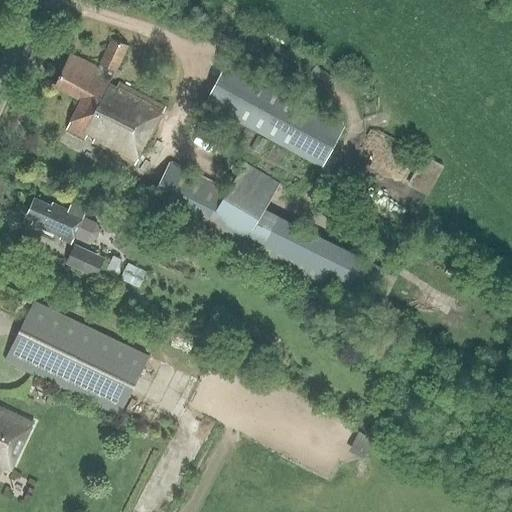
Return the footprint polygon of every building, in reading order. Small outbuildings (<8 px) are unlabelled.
[(164,107),(118,83),(116,87),(109,83),(115,71),(127,47),(111,39),(97,67),(71,55),(55,87),(81,100),(66,130),(85,140),(87,136),(94,139),(92,143),(135,165),(164,107)] [(345,127),(225,63),(204,103),(238,121),(235,127),(254,137),(257,131),(324,167),(345,127)] [(427,153),(414,183),(434,192),(447,162),(427,153)] [(169,163),(148,204),(207,233),(239,250),(358,308),(378,267),(264,211),(280,184),(244,162),(227,191),(169,163)] [(138,215),(149,194),(123,181),(112,202),(138,215)] [(72,202),(68,209),(68,210),(52,203),(50,207),(35,199),(26,217),(33,220),(30,225),(71,244),(75,235),(84,240),(91,237),(95,229),(92,222),(83,218),(87,210),(72,202)] [(104,258),(74,245),(65,264),(96,278),(104,258)] [(118,416),(147,356),(33,302),(5,361),(118,416)] [(9,473),(32,424),(0,408),(0,472),(1,470),(9,473)] [(354,449),(371,455),(379,436),(361,429),(354,449)]
